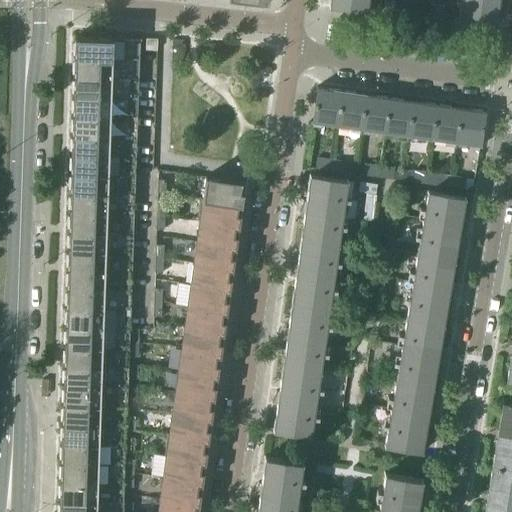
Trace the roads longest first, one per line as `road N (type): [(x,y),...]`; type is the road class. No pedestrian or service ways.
road 1 (secondary): [(29,0),(2,511)]
road 2 (residential): [(291,50),(226,511)]
road 3 (residential): [(445,511),(511,133)]
road 4 (residential): [(511,83),(291,50)]
road 5 (residential): [(100,5),(294,27)]
